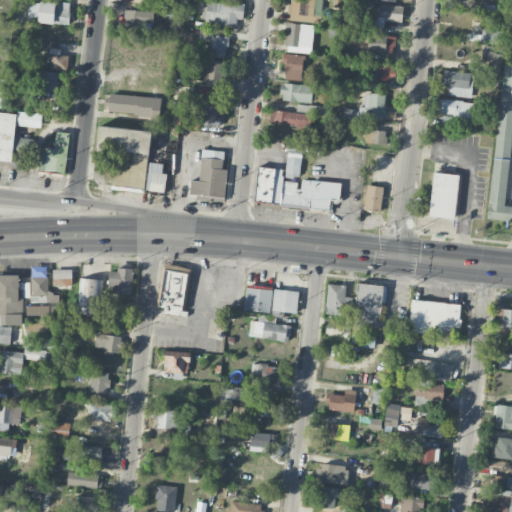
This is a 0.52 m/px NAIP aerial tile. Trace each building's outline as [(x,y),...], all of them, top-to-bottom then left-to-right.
[(244,2),(215,0),(207,0),(205,23),(236,26),(236,19),(243,19),(244,2)] [(289,0),(288,14),(304,16),(304,17),(320,20),(322,0),(289,0)] [(70,2),(28,1),(28,22),(69,23),(70,2)] [(401,22),(403,6),(379,4),(378,20),(401,22)] [(501,15),(501,6),(490,5),(490,14),(501,15)] [(147,23),(153,23),(154,11),(125,10),(124,32),(147,32),(147,23)] [(311,53),(313,25),(287,23),(285,46),(298,47),(298,52),(311,53)] [(501,32),(482,29),(480,42),(499,45),(501,32)] [(393,53),(396,37),(379,34),(378,42),(369,41),(367,49),(393,53)] [(227,57),(228,36),(210,35),(209,57),(227,57)] [(500,46),(485,46),(486,72),(501,71),(500,46)] [(49,68),(68,69),(68,55),(60,55),(60,48),(49,48),(49,68)] [(302,80),(303,55),(282,54),(281,63),(285,63),(284,79),(302,80)] [(224,62),(199,59),(196,78),(221,82),(224,62)] [(486,218),(511,221),(511,206),(504,206),(511,137),(511,61),(505,61),(496,135),(486,218)] [(372,82),(394,82),(394,64),(371,64),(372,82)] [(40,91),(55,93),(58,72),(42,71),(40,91)] [(448,96),(471,97),(473,72),(443,71),(442,86),(449,86),(448,96)] [(310,103),(313,86),(282,81),(279,99),(310,103)] [(395,111),(385,111),(386,94),(365,93),(364,107),(356,106),(356,117),(394,119),(395,111)] [(161,97),(110,94),(109,113),(151,115),(151,122),(160,122),(161,97)] [(219,96),(204,95),(203,114),(196,113),(196,124),(217,125),(219,96)] [(435,113),(471,117),(472,102),(437,98),(435,113)] [(310,126),(311,112),(270,111),(270,125),(310,126)] [(16,114),(0,112),(0,160),(12,161),(13,149),(33,151),(34,139),(14,137),(16,114)] [(42,113),(17,112),(16,126),(41,127),(42,113)] [(96,148),(149,155),(152,131),(99,125),(96,148)] [(386,144),(387,130),(367,130),(366,144),(386,144)] [(54,149),(40,147),(37,170),(63,174),(69,133),(57,131),(54,149)] [(253,202),(328,211),(329,199),(339,200),(341,183),(300,178),(300,179),(299,179),(303,146),(288,144),(285,169),(258,166),(253,202)] [(199,181),(190,180),(189,195),(224,198),(226,169),(222,169),(223,159),(201,157),(199,181)] [(162,173),(163,164),(149,162),(145,190),(164,193),(167,174),(162,173)] [(455,219),(459,174),(433,171),(429,216),(455,219)] [(381,210),(383,186),(367,185),(364,209),(381,210)] [(186,270),(162,268),(159,311),(182,313),(186,270)] [(72,280),(71,269),(52,270),(53,281),(72,280)] [(108,294),(132,295),(133,270),(109,269),(108,294)] [(0,325),(22,325),(22,312),(23,312),(23,295),(19,295),(19,275),(0,275),(0,325)] [(59,292),(48,292),(48,277),(31,277),(30,301),(59,302),(59,292)] [(102,279),(79,279),(78,314),(101,315),(102,279)] [(353,334),(361,334),(360,346),(374,347),(375,337),(371,337),(371,328),(383,328),(383,320),(382,320),(384,285),(356,283),(353,334)] [(326,314),(347,315),(347,297),(345,297),(345,284),(327,284),(326,314)] [(270,312),(271,287),(245,286),(244,310),(270,312)] [(297,313),(299,291),(274,289),(271,310),(297,313)] [(460,304),(411,300),(409,331),(433,333),(434,325),(458,327),(460,304)] [(56,306),(26,305),(26,315),(56,315),(56,306)] [(511,327),(511,309),(502,309),(501,327),(511,327)] [(290,340),(290,324),(250,322),(249,338),(290,340)] [(64,338),(81,339),(82,324),(64,324),(64,338)] [(11,327),(0,326),(0,342),(10,343),(11,327)] [(121,336),(96,333),(95,347),(104,348),(104,352),(120,353),(121,336)] [(340,364),(353,364),(353,349),(340,349),(340,364)] [(23,352),(0,350),(0,372),(22,374),(23,352)] [(188,373),(189,352),(164,351),(164,372),(188,373)] [(511,369),(511,352),(499,351),(497,368),(511,369)] [(453,365),(407,357),(405,368),(451,376),(453,365)] [(280,385),(281,365),(257,365),(256,385),(280,385)] [(107,394),(110,373),(91,371),(89,392),(107,394)] [(415,406),(442,407),(443,383),(416,382),(415,406)] [(246,388),(221,387),(220,409),(231,409),(231,400),(246,401),(246,388)] [(356,391),(344,389),(344,395),(328,393),(326,409),(353,412),(356,391)] [(87,416),(115,419),(116,406),(88,403),(87,416)] [(280,418),(280,404),(252,403),(251,420),(260,421),(260,417),(280,418)] [(399,404),(386,403),(386,417),(399,417),(399,404)] [(494,427),(511,429),(511,405),(497,404),(494,427)] [(0,430),(9,431),(9,424),(20,425),(21,406),(0,405),(0,430)] [(181,410),(158,409),(157,426),(153,426),(152,435),(188,437),(189,430),(180,430),(181,410)] [(443,425),(428,425),(428,417),(417,417),(416,436),(443,436),(443,425)] [(69,423),(38,422),(38,431),(49,431),(48,436),(69,436),(69,423)] [(349,440),(349,424),(328,423),(328,439),(349,440)] [(271,434),(250,432),(249,451),(271,452),(271,434)] [(0,459),(9,460),(9,447),(16,448),(16,438),(0,437),(0,459)] [(511,438),(498,437),(497,447),(493,447),(493,458),(511,458),(511,438)] [(101,460),(102,446),(77,445),(76,459),(101,460)] [(413,463),(435,464),(435,446),(413,446),(413,463)] [(511,462),(487,460),(487,469),(510,471),(511,462)] [(347,485),(348,467),(318,464),(316,482),(347,485)] [(101,488),(103,475),(68,471),(67,484),(101,488)] [(437,473),(405,472),(404,488),(437,489),(437,473)] [(511,477),(502,477),(502,487),(511,487),(511,477)] [(8,484),(0,484),(0,499),(8,499),(8,484)] [(156,510),(175,511),(176,486),(157,485),(156,510)] [(316,508),(342,508),(342,487),(316,487),(316,508)] [(500,511),(508,511),(511,491),(485,487),(481,511),(500,511)] [(399,511),(422,511),(423,497),(400,496),(399,511)] [(98,511),(99,499),(81,499),(81,511),(98,511)] [(262,511),(263,503),(230,501),(229,511),(262,511)]
